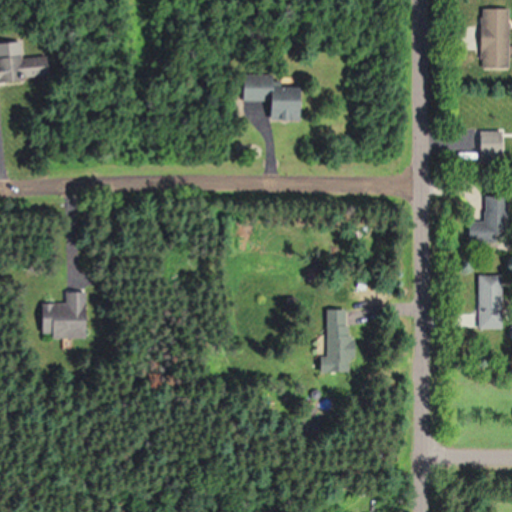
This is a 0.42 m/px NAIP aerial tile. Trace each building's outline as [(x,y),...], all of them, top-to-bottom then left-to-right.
[(505,10),(476,10),(476,70),(506,70),(505,10)] [(13,55),(0,55),(0,81),(14,81),(13,55)] [(498,131),(477,131),(477,163),(498,163),(498,131)] [(505,233),(506,196),(482,195),(482,221),(465,221),(465,241),(494,242),(494,233),(505,233)] [(475,329),(500,329),(500,274),(475,274),(475,329)] [(85,291),(62,291),(62,303),(36,303),(36,334),(47,334),(47,338),(85,338),(85,291)] [(321,372),(345,372),(345,309),(321,309),(321,372)]
